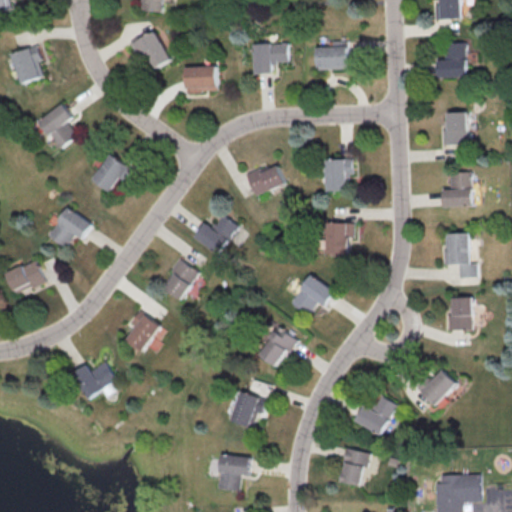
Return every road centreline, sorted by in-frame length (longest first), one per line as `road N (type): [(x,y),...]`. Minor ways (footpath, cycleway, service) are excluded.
road 1 (residential): [(296,511),(304,435),(328,378),(398,270),(392,0)]
road 2 (residential): [(0,349),(54,334),(96,302),(219,136),(253,120),(396,113)]
road 3 (residential): [(197,160),(113,96),(89,58),(76,0)]
